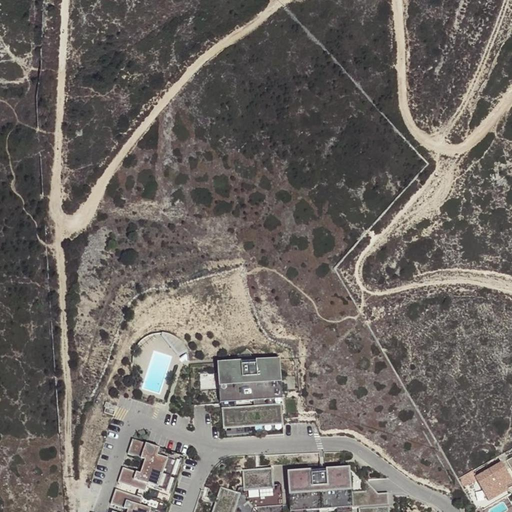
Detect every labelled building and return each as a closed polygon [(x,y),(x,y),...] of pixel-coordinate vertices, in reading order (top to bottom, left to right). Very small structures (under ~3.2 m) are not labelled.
[(245,364),(221,366),(223,407),(224,407),(239,406),(256,405),(285,404),(286,404),(283,362),(259,364),(260,368),(245,368),(245,364)] [(224,410),(225,428),(255,427),(285,425),(285,407),(256,409),(239,410),(224,410)] [(161,452),(134,443),(129,457),(146,463),(142,477),(124,471),(119,486),(147,495),(149,488),(164,493),(174,464),(159,459),(161,452)] [(506,487),(508,491),(511,488),(511,481),(502,463),(475,478),(487,497),(506,487)] [(177,465),(174,464),(164,493),(168,494),(177,465)] [(222,490),(214,511),(251,511),(253,507),(284,506),(283,488),(276,489),(275,472),(245,474),(244,474),(245,491),(241,491),(239,496),(222,490)] [(290,475),(290,479),(291,511),(354,511),(352,472),(328,473),(328,477),(314,478),(314,474),(290,475)] [(352,472),(354,511),(378,511),(391,511),(390,498),(380,499),(352,472)] [(469,474),(460,479),(465,488),(474,484),(469,474)] [(489,502),(508,491),(506,487),(487,497),(489,502)] [(117,493),(112,508),(125,511),(150,511),(142,509),(144,502),(117,493)]
